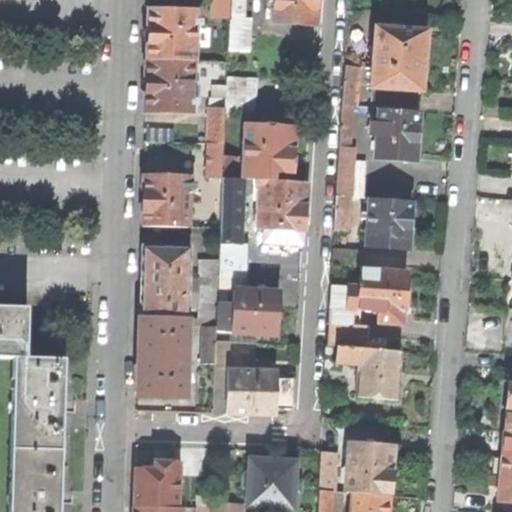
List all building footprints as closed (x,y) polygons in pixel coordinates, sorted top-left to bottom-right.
[(229,0),(214,0),(214,19),(229,20),(229,0)] [(229,0),(229,20),(244,20),(244,0),(229,0)] [(317,0),(274,0),(274,8),(273,23),(316,25),(317,1),(317,0)] [(193,28),(193,21),(194,12),(149,11),(148,30),(147,62),(192,63),(193,47),(193,28)] [(244,20),(229,20),(227,51),(249,53),(250,34),(244,20)] [(199,28),(193,28),(193,47),(210,48),(210,28),(199,28)] [(374,89),(420,93),(423,63),(425,33),(375,29),(371,89),(374,89)] [(192,63),(147,62),(147,86),(146,112),(190,113),(191,106),(191,100),(192,63)] [(343,67),(341,106),(353,107),(357,107),(359,68),(343,67)] [(225,110),(225,114),(255,115),(256,79),(226,77),(225,99),(225,110)] [(420,93),(374,89),(372,108),(379,109),(419,112),(420,93)] [(210,109),(225,110),(225,99),(210,99),(210,109)] [(350,148),(353,107),(341,106),(339,147),(350,148)] [(209,144),(224,144),(225,114),(225,110),(210,109),(209,144)] [(419,112),(379,109),(378,124),(377,137),(376,159),(415,162),(417,138),(419,112)] [(245,127),(243,162),(242,181),(255,182),(261,182),(273,182),(273,172),(292,174),(293,152),(294,129),(245,127)] [(145,129),(144,142),(173,143),(174,130),(145,129)] [(209,144),(207,180),(222,180),(223,157),(224,144),(209,144)] [(350,148),(339,147),(338,160),(353,161),(354,148),(350,148)] [(236,161),(237,158),(223,157),(222,180),(236,181),(236,161)] [(353,161),(338,160),(336,196),(351,197),(364,198),(366,162),(353,161)] [(143,198),(142,227),(186,228),(188,192),(188,185),(188,178),(143,177),(143,198)] [(242,192),(242,181),(236,181),(222,180),(220,245),(240,245),(242,192)] [(255,187),(255,182),(242,181),(242,192),(255,193),(255,187)] [(261,182),(261,188),(259,229),(263,229),(284,230),(301,231),(303,231),(304,210),(306,184),(273,182),(261,182)] [(336,196),(335,211),(350,212),(351,197),(336,196)] [(368,220),(366,246),(408,250),(410,227),(412,202),(370,199),(369,214),(368,220)] [(350,212),(335,211),(333,231),(348,232),(350,212)] [(284,246),(284,230),(263,229),(262,245),(284,246)] [(284,230),(284,246),(300,247),(301,231),(284,230)] [(240,245),(220,245),(219,262),(218,277),(246,278),(247,246),(240,245)] [(139,317),(187,318),(189,248),(142,247),(141,270),(139,317)] [(333,249),(332,265),(361,267),(362,255),(359,251),(333,249)] [(202,275),(202,291),(218,291),(218,277),(219,262),(198,261),(202,275)] [(361,310),(378,311),(403,314),(405,291),(406,273),(362,269),(360,287),(358,308),(358,309),(361,310)] [(216,332),(230,333),(233,291),(247,291),(248,278),(246,278),(218,277),(218,291),(217,319),(216,327),(216,332)] [(330,306),(348,307),(349,287),(331,285),(330,306)] [(349,287),(348,307),(358,308),(360,287),(349,287)] [(202,291),(201,318),(217,319),(218,291),(202,291)] [(233,291),(230,333),(276,335),(278,313),(279,293),(247,291),(233,291)] [(358,309),(358,308),(348,307),(330,306),(327,346),(337,347),(360,349),(368,350),(368,343),(363,343),(364,327),(360,327),(361,310),(358,309)] [(0,359),(13,360),(24,360),(26,310),(0,308),(0,359)] [(377,324),(402,326),(403,314),(378,311),(377,324)] [(187,326),(187,318),(139,317),(138,357),(137,397),(184,398),(187,326)] [(204,327),(216,327),(217,319),(201,318),(187,318),(187,326),(204,327)] [(204,327),(203,364),(215,365),(216,342),(216,332),(216,327),(204,327)] [(214,413),(226,414),(227,371),(227,366),(227,342),(216,342),(215,365),(214,413)] [(336,364),(337,347),(327,346),(325,371),(335,371),(336,364)] [(337,347),(336,364),(359,366),(360,349),(337,347)] [(360,349),(359,366),(357,396),(396,399),(398,376),(400,352),(368,350),(360,349)] [(13,360),(8,511),(58,511),(58,505),(63,505),(63,499),(63,492),(59,492),(61,414),(65,414),(66,407),(66,401),(62,401),(63,361),(24,360),(13,360)] [(233,371),(227,371),(226,414),(253,414),(274,415),(274,409),(274,379),(275,372),(233,371)] [(293,379),(274,379),(274,409),(292,409),(293,379)] [(502,457),(511,457),(511,431),(504,431),(503,443),(502,457)] [(354,494),(389,497),(391,472),(393,447),(350,444),(346,493),(354,494)] [(154,463),(179,463),(180,448),(154,448),(154,463)] [(321,454),(319,491),(331,492),(333,455),(321,454)] [(498,501),(511,502),(511,457),(502,457),(500,479),(498,501)] [(249,493),(248,507),(293,509),(294,492),(300,493),(301,479),(294,479),(295,463),(276,462),(250,461),(250,472),(248,472),(244,476),(244,488),(247,493),(249,493)] [(179,463),(154,463),(154,469),(135,469),(134,484),(133,507),(178,508),(179,463)] [(329,511),(331,492),(319,491),(317,511),(329,511)] [(344,511),(346,493),(336,492),(331,492),(329,511),(344,511)] [(352,511),(388,511),(389,497),(354,494),(352,511)] [(198,509),(210,510),(210,496),(198,495),(198,509)]
